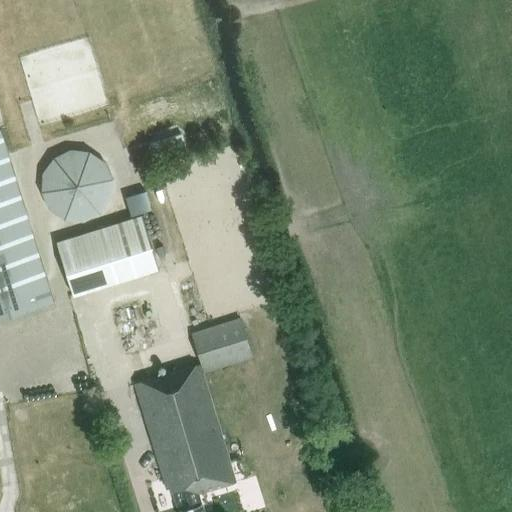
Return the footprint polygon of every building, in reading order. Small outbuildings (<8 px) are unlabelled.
[(0,315),(54,299),(1,127),(0,127),(0,315)] [(42,173),(41,192),(49,209),(64,219),(83,221),(100,213),(111,198),(113,179),(105,162),(89,151),(70,149),(54,157),(42,173)] [(160,268),(143,214),(57,241),(73,294),(160,268)] [(192,336),(201,363),(136,383),(167,488),(172,486),(179,511),(204,511),(199,491),(235,480),(202,370),(211,367),(212,370),(250,359),(239,322),(192,336)] [(282,347),(278,359),(290,363),(294,351),(282,347)]
